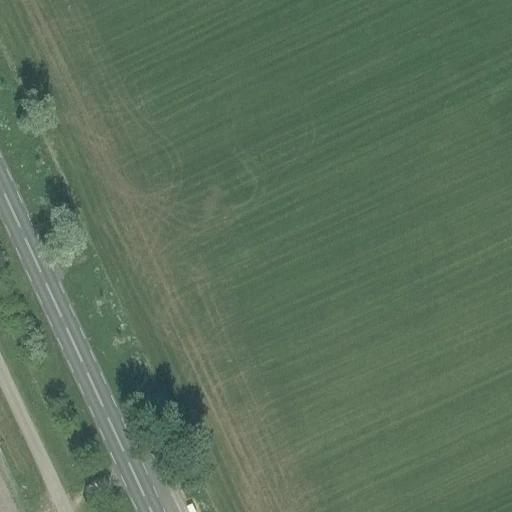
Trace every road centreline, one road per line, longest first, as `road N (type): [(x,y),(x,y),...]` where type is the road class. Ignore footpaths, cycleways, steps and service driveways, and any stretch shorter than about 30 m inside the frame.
road 1 (primary): [(158,511),(0,175)]
road 2 (unclassified): [(64,511),(0,374)]
